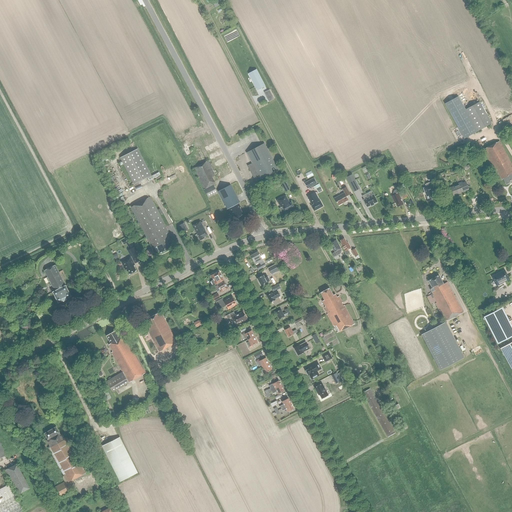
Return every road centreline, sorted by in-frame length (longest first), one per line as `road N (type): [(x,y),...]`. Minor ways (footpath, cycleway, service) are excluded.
road 1 (unclassified): [(357,511),(223,251)]
road 2 (unclassified): [(261,237),(245,190),(144,0)]
road 3 (tertiary): [(261,237),(511,209)]
road 4 (tertiary): [(0,361),(223,251)]
